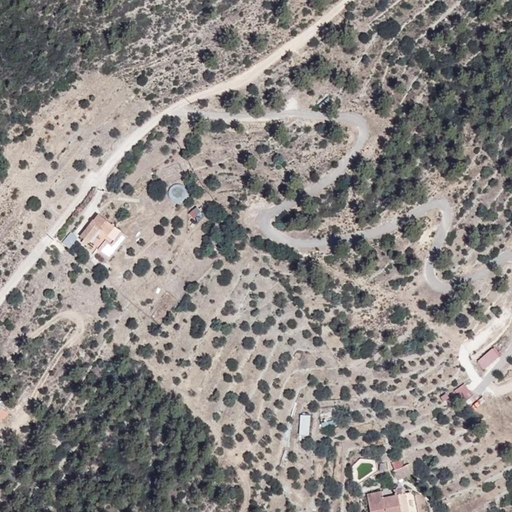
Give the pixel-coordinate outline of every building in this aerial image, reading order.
[(191,195),(182,180),(168,189),(178,204),(191,195)] [(136,243),(110,221),(90,243),(116,266),(136,243)] [(73,233),(61,245),(69,251),(80,239),(73,233)] [(486,371),(503,356),(495,347),(478,361),(486,371)] [(469,410),(479,405),(468,383),(458,388),(469,410)] [(0,405),(0,426),(10,413),(0,405)] [(412,473),(409,464),(396,468),(399,478),(412,473)] [(385,497),(372,499),(374,511),(403,511),(402,502),(387,504),(385,497)]
